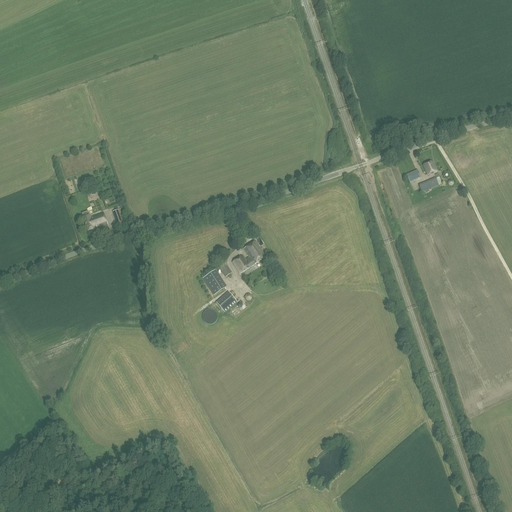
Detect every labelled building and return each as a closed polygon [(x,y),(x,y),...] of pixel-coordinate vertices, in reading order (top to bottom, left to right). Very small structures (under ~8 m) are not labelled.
[(433,161),(424,165),(428,175),(437,171),(433,161)] [(405,183),(406,185),(422,178),(418,171),(410,175),(411,177),(409,179),(410,180),(405,183)] [(440,177),(419,185),(423,193),(443,184),(440,177)] [(96,188),(86,191),(88,198),(98,195),(96,188)] [(97,230),(108,226),(104,213),(90,217),(90,215),(83,217),(89,232),(97,230)] [(250,257),(248,258),(254,266),(267,257),(256,242),(245,249),(250,257)] [(248,262),(247,263),(243,256),(233,262),(241,274),(254,266),(248,258),(247,259),(248,262)] [(226,277),(232,274),(225,264),(220,267),(226,277)] [(217,271),(204,279),(215,296),(228,288),(217,271)] [(229,292),(217,303),(225,313),(237,302),(229,292)] [(203,332),(213,328),(210,319),(199,322),(203,332)]
